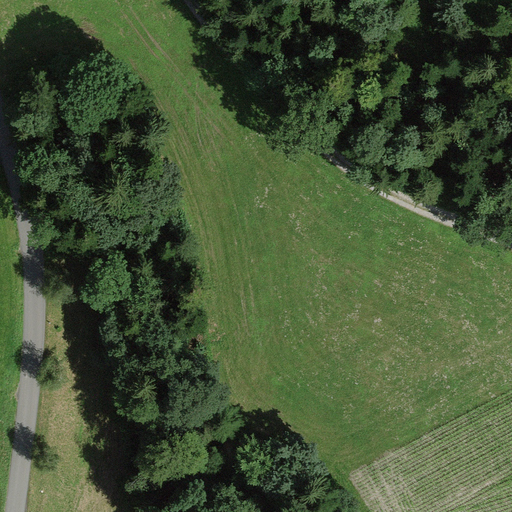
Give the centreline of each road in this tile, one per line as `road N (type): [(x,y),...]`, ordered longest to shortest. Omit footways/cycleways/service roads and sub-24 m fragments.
road 1 (track): [(511,244),(406,204),(334,157),(189,0)]
road 2 (unclassified): [(0,119),(23,200),(36,293),(15,511)]
road 3 (track): [(374,186),(490,0)]
